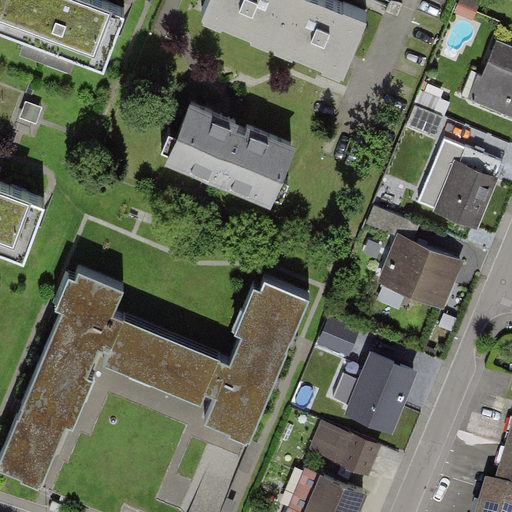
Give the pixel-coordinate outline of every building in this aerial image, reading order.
[(0,0),(0,25),(1,26),(11,0),(0,0)] [(11,0),(1,26),(100,62),(122,5),(109,0),(11,0)] [(349,0),(207,0),(203,11),(337,64),(361,5),(349,0)] [(475,0),(459,0),(456,9),(470,14),(475,0)] [(467,93),(511,113),(511,43),(493,35),(467,93)] [(448,98),(420,87),(406,122),(435,133),(448,98)] [(189,91),(164,149),(268,194),(294,135),(189,91)] [(38,105),(24,100),(19,111),(34,117),(38,105)] [(418,198),(476,224),(499,172),(495,170),(501,157),(446,134),(418,198)] [(0,245),(21,253),(41,199),(0,184),(0,245)] [(442,304),(463,255),(412,233),(417,220),(375,202),(368,219),(395,231),(376,276),(442,304)] [(151,377),(173,327),(115,302),(126,278),(80,258),(41,351),(89,371),(96,354),(151,377)] [(238,321),(284,340),(305,290),(259,270),(238,321)] [(243,437),(284,340),(238,321),(226,349),(173,327),(151,377),(207,401),(199,418),(243,437)] [(346,404),(393,423),(417,363),(370,344),(346,404)] [(0,467),(41,485),(89,371),(41,351),(0,446),(0,467)] [(369,467),(381,437),(321,414),(309,444),(369,467)] [(511,431),(496,483),(511,487),(511,431)] [(306,461),(290,502),(315,511),(356,511),(367,485),(306,461)] [(487,480),(477,511),(511,511),(511,487),(496,483),(487,480)] [(315,511),(290,502),(285,511),(315,511)]
